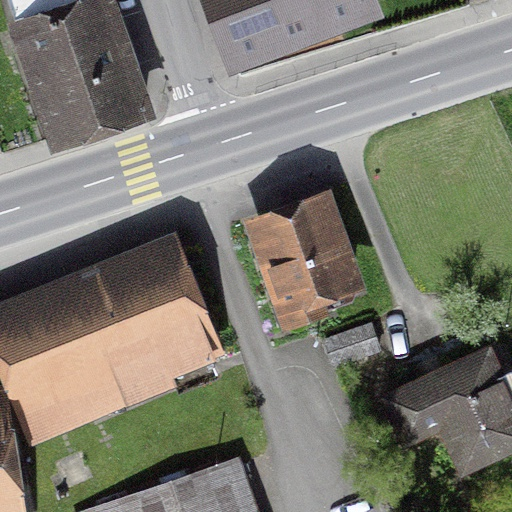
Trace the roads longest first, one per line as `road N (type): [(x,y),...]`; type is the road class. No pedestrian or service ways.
road 1 (secondary): [(511,49),(210,146)]
road 2 (secondary): [(210,146),(0,213)]
road 3 (residential): [(164,0),(210,146)]
